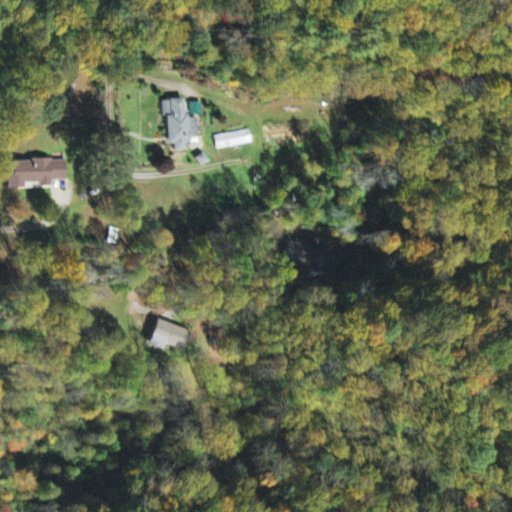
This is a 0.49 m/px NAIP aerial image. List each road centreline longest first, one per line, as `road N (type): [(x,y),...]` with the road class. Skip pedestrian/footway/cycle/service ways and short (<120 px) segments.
road 1 (residential): [(119,0),(110,58),(116,161),(132,174),(191,169)]
road 2 (residential): [(0,412),(117,370)]
